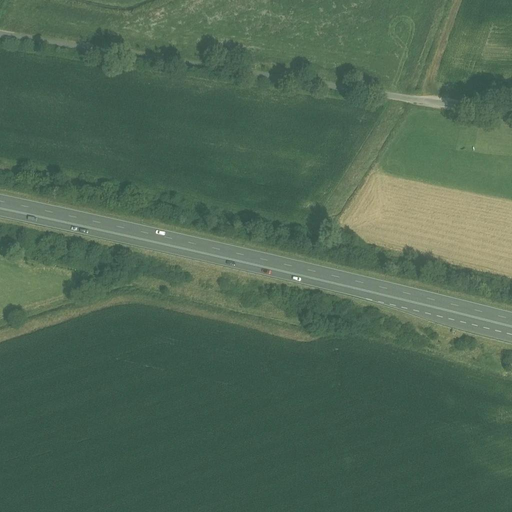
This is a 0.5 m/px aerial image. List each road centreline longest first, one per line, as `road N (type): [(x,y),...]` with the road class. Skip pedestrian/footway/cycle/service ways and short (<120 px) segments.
road 1 (trunk): [(511,324),(0,202)]
road 2 (unclassified): [(0,33),(511,110)]
